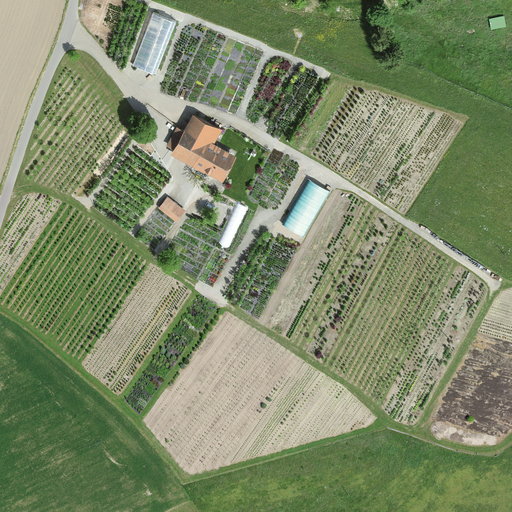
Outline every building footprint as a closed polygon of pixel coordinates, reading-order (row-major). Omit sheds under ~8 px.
[(151,11),(135,65),(158,72),(174,18),(151,11)] [(491,27),(506,25),(505,14),(490,16),(491,27)] [(181,134),(171,153),(217,176),(227,157),(207,147),(219,124),(193,111),(181,134)] [(286,164),(266,201),(277,207),(297,169),(286,164)] [(283,223),(305,235),(330,189),(308,177),(283,223)] [(167,195),(158,207),(177,221),(186,209),(167,195)] [(229,247),(248,206),(238,201),(219,242),(229,247)]
